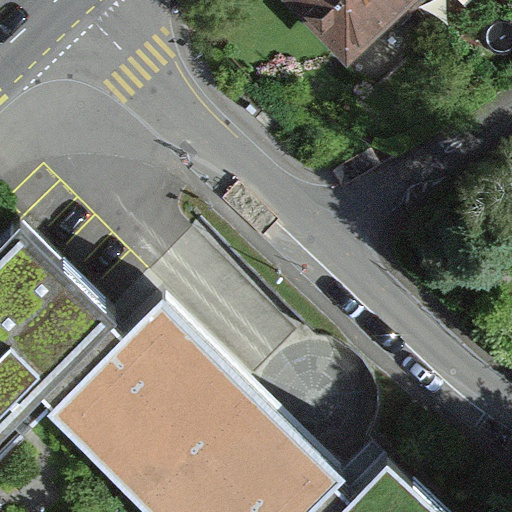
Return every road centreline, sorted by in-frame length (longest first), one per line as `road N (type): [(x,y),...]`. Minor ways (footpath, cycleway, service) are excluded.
road 1 (residential): [(69,0),(320,229)]
road 2 (residential): [(320,229),(471,381),(511,402)]
road 3 (residential): [(320,229),(511,112)]
